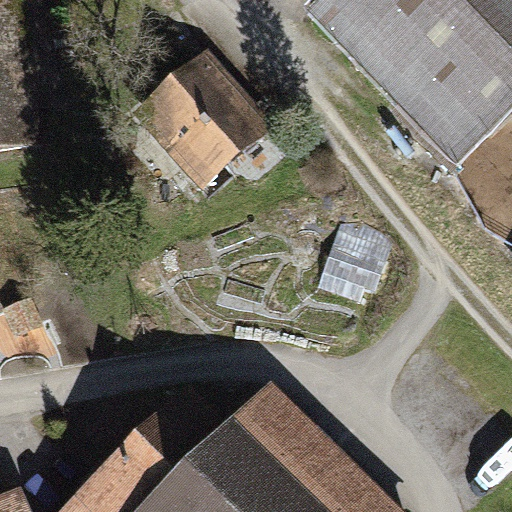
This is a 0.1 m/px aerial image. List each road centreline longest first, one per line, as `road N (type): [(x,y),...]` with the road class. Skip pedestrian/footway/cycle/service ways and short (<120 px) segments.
road 1 (track): [(0,403),(262,363),(356,403),(436,485),(436,511)]
road 2 (track): [(211,0),(448,278),(511,341)]
road 3 (track): [(356,403),(448,278)]
